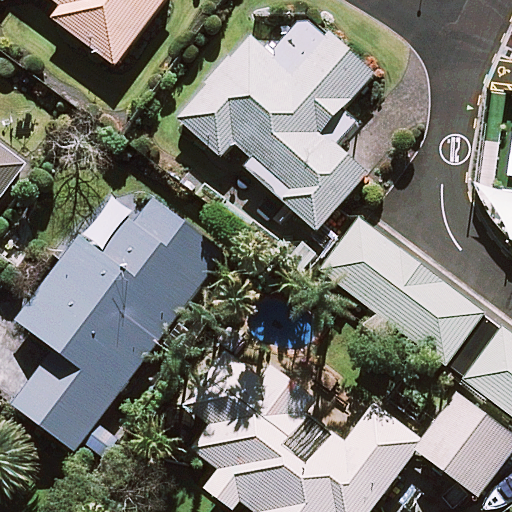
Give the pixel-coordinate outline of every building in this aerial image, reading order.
[(60,0),(69,6),(56,24),(116,68),(165,0),(60,0)] [(252,40),(183,119),(225,155),(239,139),(296,189),(287,199),(323,231),(369,178),(320,135),(372,75),(333,41),(298,80),(252,40)] [(0,205),(29,166),(0,144),(0,205)] [(511,152),(500,171),(511,203),(511,152)] [(102,246),(88,235),(22,321),(60,350),(18,405),(78,451),(102,469),(124,441),(100,422),(230,252),(146,188),(102,246)] [(490,316),(359,216),(320,266),(452,366),(490,316)] [(511,333),(503,326),(464,376),(511,412),(511,333)] [(209,489),(237,510),(244,500),(259,511),(257,511),(372,511),(425,442),(377,406),(348,444),(313,417),(322,404),(275,368),(265,381),(229,354),(189,406),(215,426),(196,450),(223,470),(209,489)] [(511,432),(462,395),(421,450),(482,496),(511,457),(511,432)]
